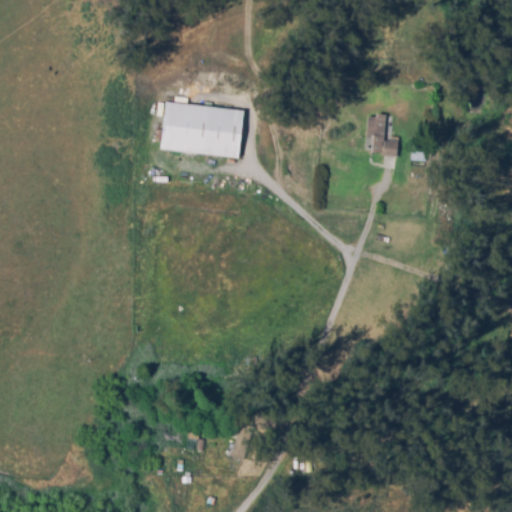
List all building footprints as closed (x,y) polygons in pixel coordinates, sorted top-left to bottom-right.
[(167,104),(162,148),(239,157),(244,113),(167,104)] [(371,117),(381,118),(382,114),(390,115),(387,141),(404,143),(402,157),(385,155),(386,151),(368,149),(371,117)] [(414,160),(415,147),(429,148),(428,162),(414,160)] [(157,427),(189,429),(187,451),(169,450),(169,445),(157,444),(157,427)] [(235,455),(240,432),(252,434),(247,457),(235,455)]
